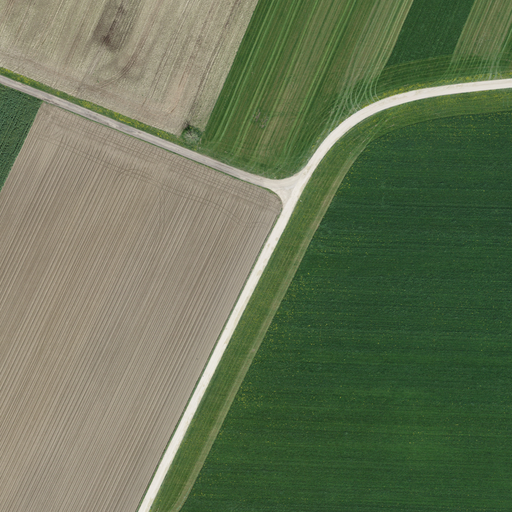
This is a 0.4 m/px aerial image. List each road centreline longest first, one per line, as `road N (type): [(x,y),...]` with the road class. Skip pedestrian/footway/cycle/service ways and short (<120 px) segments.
road 1 (track): [(294,192),(146,511)]
road 2 (track): [(0,76),(294,192)]
road 3 (track): [(511,81),(374,107),(331,138),(294,192)]
